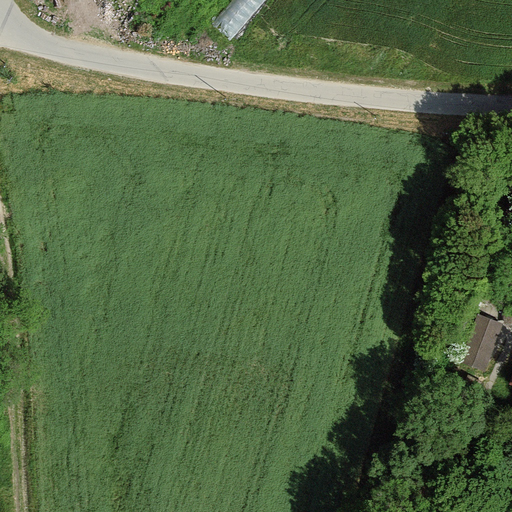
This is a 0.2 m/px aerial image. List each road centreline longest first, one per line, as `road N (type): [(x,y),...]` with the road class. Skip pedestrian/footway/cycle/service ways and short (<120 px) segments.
road 1 (unclassified): [(511,105),(231,83),(54,48),(0,18)]
road 2 (track): [(26,511),(14,305),(0,216)]
